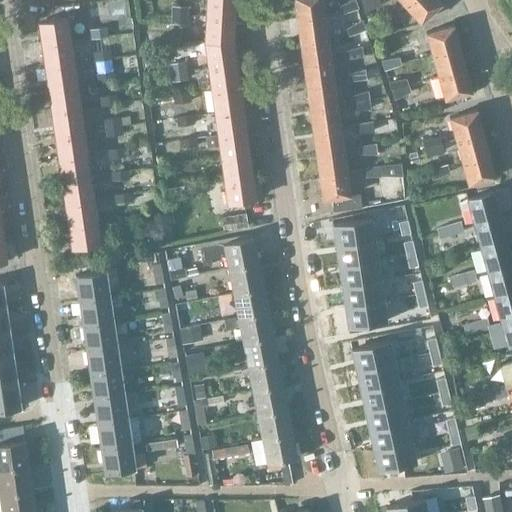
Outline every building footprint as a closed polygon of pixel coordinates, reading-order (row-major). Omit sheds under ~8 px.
[(198,0),(224,201),(256,197),(230,0),(198,0)] [(393,4),(380,8),(394,56),(414,51),(420,73),(408,76),(410,85),(422,81),(427,101),(415,104),(418,112),(430,109),(435,129),(423,132),(425,140),(437,137),(443,156),(431,160),(433,168),(445,165),(446,168),(421,175),(427,195),(491,183),(440,0),(401,0),(392,3),(393,4)] [(307,20),(295,22),(321,214),(385,202),(382,184),(357,187),(357,183),(369,181),(368,173),(356,175),(353,155),(365,153),(364,144),(352,146),(349,126),(361,124),(360,116),(348,118),(345,97),(357,96),(356,87),(344,89),(341,66),(361,63),(354,14),(342,15),(341,14),(307,18),(307,20)] [(40,19),(67,247),(99,244),(72,16),(40,19)] [(304,179),(291,181),(294,205),(308,203),(304,179)] [(466,198),(473,222),(499,215),(492,190),(466,198)] [(473,222),(480,246),(506,239),(499,215),(473,222)] [(373,238),(370,217),(331,223),(335,244),(373,238)] [(406,219),(398,221),(401,234),(409,232),(406,219)] [(451,234),(464,231),(460,220),(448,224),(451,234)] [(438,238),(451,234),(448,224),(435,227),(438,238)] [(199,247),(201,260),(202,265),(211,264),(210,258),(224,256),(226,267),(257,261),(252,233),(199,244),(200,247),(199,247)] [(376,259),(373,238),(335,244),(338,264),(376,259)] [(402,241),(405,254),(414,252),(411,239),(402,241)] [(511,263),(511,261),(506,239),(480,246),(486,271),(511,263)] [(417,265),(414,252),(405,254),(408,267),(417,265)] [(379,279),(376,259),(338,264),(341,284),(379,279)] [(262,285),(257,261),(226,267),(231,292),(262,285)] [(155,283),(163,281),(160,262),(151,264),(155,283)] [(511,263),(486,271),(493,295),(511,289),(511,263)] [(184,267),(168,270),(170,279),(186,276),(184,267)] [(473,269),(461,272),(464,283),(476,280),(473,269)] [(73,275),(77,299),(108,295),(104,270),(73,275)] [(452,287),(464,283),(461,272),(449,276),(452,287)] [(382,299),(379,279),(341,284),(344,305),(382,299)] [(421,279),(412,281),(415,294),(424,292),(421,279)] [(231,292),(236,316),(267,310),(262,285),(231,292)] [(156,288),(159,307),(168,306),(164,286),(156,288)] [(500,319),(511,315),(511,289),(493,295),(500,319)] [(427,305),(424,292),(415,294),(418,307),(427,305)] [(111,320),(108,295),(77,299),(81,324),(111,320)] [(386,320),(382,299),(344,305),(347,326),(386,320)] [(267,310),(236,316),(223,319),(225,329),(238,326),(241,340),(272,334),(267,310)] [(160,312),(164,332),(172,330),(169,311),(160,312)] [(511,341),(511,315),(500,319),(506,343),(511,341)] [(487,317),(474,321),(477,332),(490,328),(487,317)] [(81,324),(84,349),(115,344),(111,320),(81,324)] [(477,332),(474,321),(462,324),(465,335),(477,332)] [(181,344),(202,339),(199,324),(178,328),(181,344)] [(0,334),(0,359),(11,358),(7,333),(0,334)] [(277,358),(272,334),(241,340),(246,364),(277,358)] [(168,357),(177,356),(173,336),(165,338),(168,357)] [(425,339),(428,352),(437,350),(434,337),(425,339)] [(393,360),(388,339),(350,347),(355,368),(393,360)] [(88,373),(118,369),(134,367),(132,355),(117,357),(115,344),(84,349),(88,373)] [(441,363),(437,350),(428,352),(432,365),(441,363)] [(0,359),(0,384),(15,382),(11,358),(0,359)] [(251,389),(282,383),(277,358),(246,364),(251,389)] [(397,380),(393,360),(355,368),(359,388),(397,380)] [(173,381),(181,380),(178,361),(169,362),(173,381)] [(122,394),(118,369),(88,373),(92,398),(122,394)] [(435,379),(438,392),(447,390),(444,377),(435,379)] [(402,400),(397,380),(359,388),(363,408),(402,400)] [(15,382),(0,384),(0,409),(19,407),(15,382)] [(282,383),(251,389),(256,413),(287,407),(282,383)] [(173,386),(177,405),(185,404),(182,384),(173,386)] [(505,384),(492,388),(495,399),(508,395),(505,384)] [(483,402),(495,399),(492,388),(480,391),(482,398),(483,402)] [(450,403),(447,390),(438,392),(441,405),(450,403)] [(126,418),(122,394),(92,398),(95,423),(126,418)] [(203,407),(223,403),(222,395),(192,400),(196,425),(206,423),(203,407)] [(406,420),(402,400),(363,408),(368,428),(406,420)] [(256,413),(261,437),(292,431),(287,407),(256,413)] [(190,428),(186,408),(178,410),(181,429),(190,428)] [(444,419),(447,432),(456,429),(453,417),(444,419)] [(95,423),(99,447),(129,443),(126,418),(95,423)] [(410,440),(406,420),(368,428),(372,448),(410,440)] [(459,442),(456,429),(447,432),(450,444),(459,442)] [(265,462),(297,455),(292,431),(261,437),(265,462)] [(182,434),(186,453),(194,452),(191,433),(182,434)] [(0,462),(26,458),(23,439),(9,441),(8,434),(0,435),(0,462)] [(496,450),(509,446),(506,437),(494,441),(496,450)] [(410,440),(372,448),(377,469),(415,461),(410,440)] [(129,443),(99,447),(103,472),(142,466),(140,453),(131,454),(129,443)] [(226,449),(211,452),(212,458),(245,452),(243,444),(226,448),(226,449)] [(463,467),(458,448),(447,451),(451,470),(463,467)] [(0,492),(31,488),(29,477),(26,458),(0,462),(0,492)] [(34,511),(31,488),(0,492),(0,511),(34,511)] [(438,488),(437,499),(460,501),(461,489),(438,488)] [(464,497),(467,509),(476,508),(473,495),(464,497)] [(501,511),(498,495),(482,498),(484,511),(501,511)] [(426,511),(423,497),(384,505),(385,511),(426,511)] [(195,500),(196,511),(205,511),(203,499),(195,500)]
